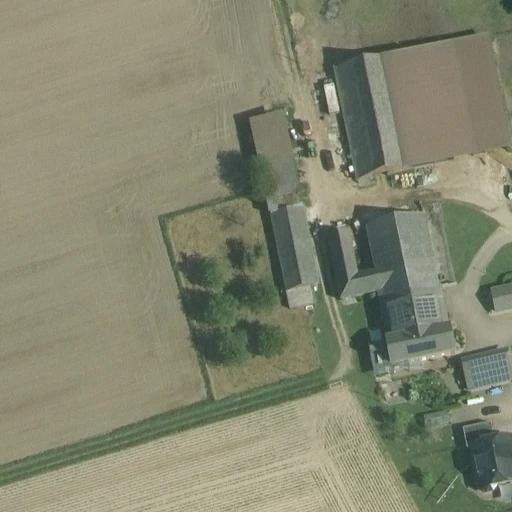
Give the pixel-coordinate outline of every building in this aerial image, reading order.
[(330,70),(353,179),(511,144),(511,138),(490,35),(330,70)] [(257,121),(270,166),(305,157),(293,111),(257,121)] [(392,368),(456,354),(426,214),(367,227),(377,270),(357,275),(348,234),(327,239),(341,301),(376,293),(392,368)] [(511,288),(491,293),(496,314),(511,311),(511,288)] [(462,368),(468,394),(511,383),(511,369),(509,357),(462,368)] [(511,486),(511,441),(511,439),(472,447),(481,493),(511,486)]
